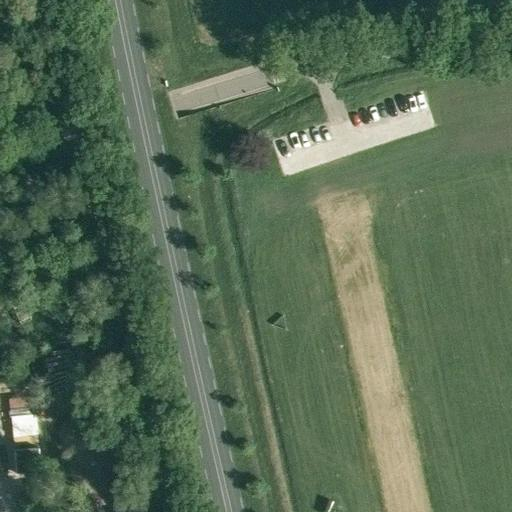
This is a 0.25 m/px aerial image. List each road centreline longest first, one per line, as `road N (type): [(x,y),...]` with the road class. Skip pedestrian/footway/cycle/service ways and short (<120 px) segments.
road 1 (primary): [(232,511),(117,0)]
road 2 (unclassified): [(106,123),(351,53),(511,27)]
